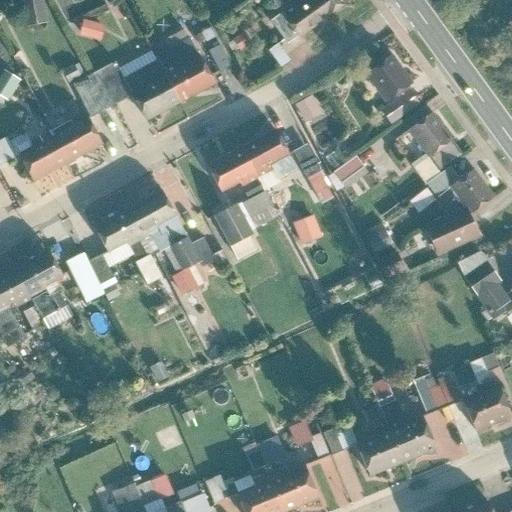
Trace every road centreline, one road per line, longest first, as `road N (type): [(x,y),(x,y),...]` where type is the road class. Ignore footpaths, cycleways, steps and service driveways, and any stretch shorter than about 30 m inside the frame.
road 1 (residential): [(0,238),(298,78),(413,4)]
road 2 (secondary): [(511,139),(413,4)]
road 3 (residential): [(370,511),(511,454)]
